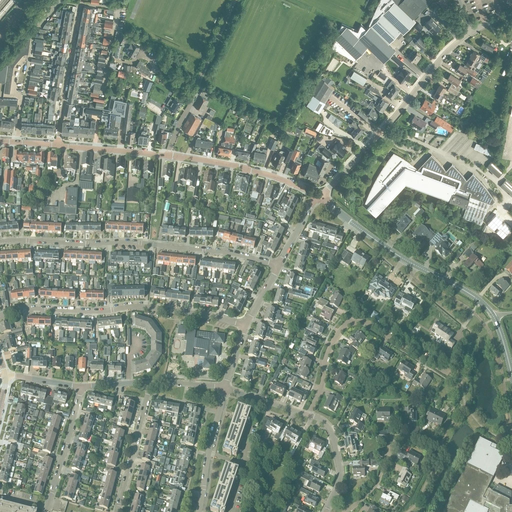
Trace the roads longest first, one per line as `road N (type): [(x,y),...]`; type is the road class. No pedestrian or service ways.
road 1 (residential): [(0,242),(177,247),(278,267)]
road 2 (residential): [(245,326),(144,306),(0,315)]
road 3 (residential): [(318,197),(470,32)]
road 4 (tertiary): [(493,318),(478,299),(318,197)]
road 5 (residential): [(308,414),(334,338),(356,321),(448,373)]
road 6 (residential): [(16,142),(35,27),(56,8),(80,3)]
road 7 (tertiary): [(318,197),(238,166),(168,155)]
road 8 (residential): [(57,145),(80,3)]
road 9 (residential): [(116,511),(149,383)]
road 10 (residential): [(50,511),(81,386)]
road 11 (residential): [(199,511),(224,387)]
